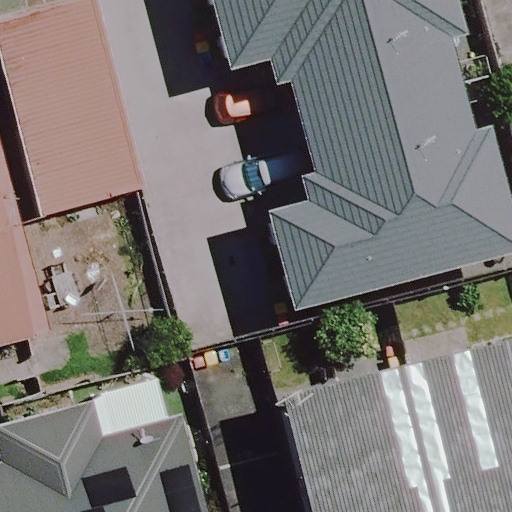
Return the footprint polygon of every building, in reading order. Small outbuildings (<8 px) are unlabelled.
[(0,118),(27,227),(132,200),(83,13),(0,34),(0,118)] [(321,209),(272,25),(128,63),(156,166),(205,153),(227,234),(321,209)] [(5,233),(0,211),(0,353),(35,344),(5,233)] [(511,511),(511,344),(261,407),(287,511),(511,511)] [(0,511),(198,511),(176,418),(104,436),(98,414),(0,438),(0,511)]
